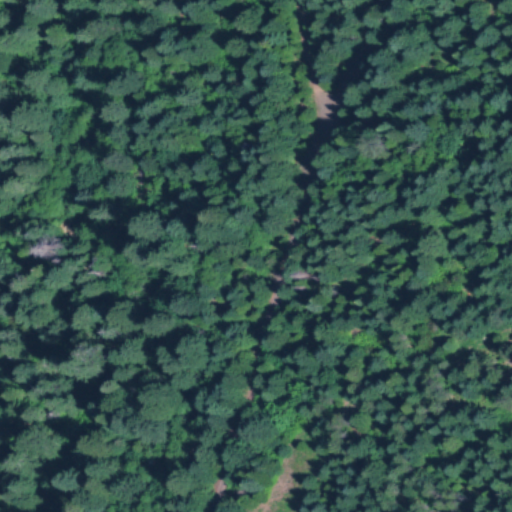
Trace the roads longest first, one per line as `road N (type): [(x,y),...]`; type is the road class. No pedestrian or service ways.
road 1 (track): [(206,511),(368,0)]
road 2 (track): [(325,133),(292,0)]
